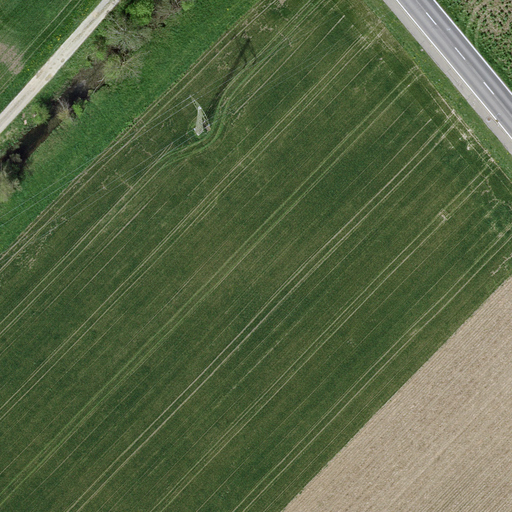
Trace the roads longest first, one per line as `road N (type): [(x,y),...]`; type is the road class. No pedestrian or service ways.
road 1 (track): [(113,0),(0,119)]
road 2 (secondary): [(511,117),(415,0)]
